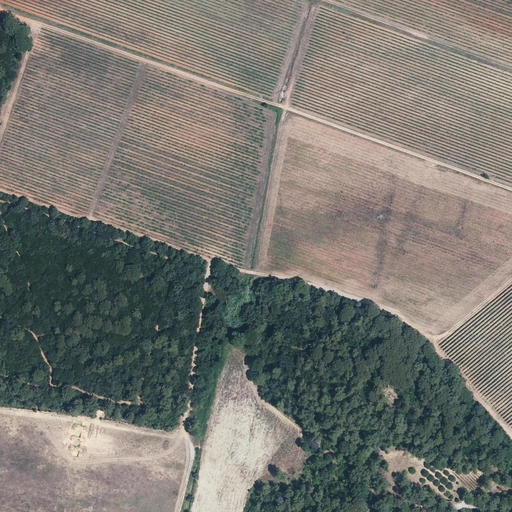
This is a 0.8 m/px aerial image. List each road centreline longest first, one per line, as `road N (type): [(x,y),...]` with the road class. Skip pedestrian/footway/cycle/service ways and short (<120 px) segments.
road 1 (track): [(0,200),(132,232),(241,271),(299,280),(392,313),(428,335),(441,335),(511,279)]
road 2 (track): [(511,188),(0,9)]
road 3 (track): [(179,511),(191,451),(183,422),(209,259)]
road 4 (track): [(0,10),(27,31),(28,47),(0,123)]
